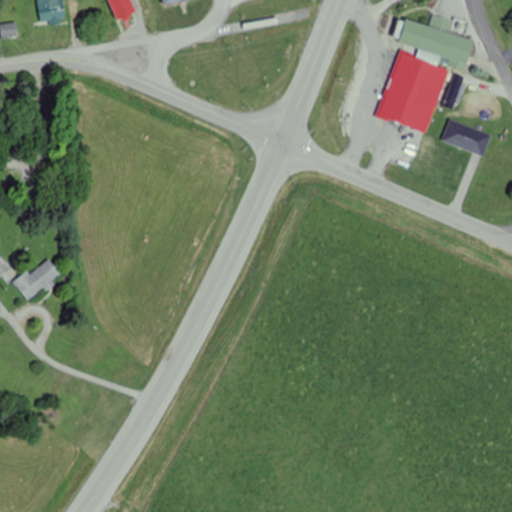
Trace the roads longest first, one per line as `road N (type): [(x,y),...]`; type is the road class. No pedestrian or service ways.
road 1 (primary): [(83,511),(175,365),(283,141)]
road 2 (secondary): [(511,243),(283,141)]
road 3 (residential): [(0,59),(205,30),(227,0)]
road 4 (secondary): [(162,90),(81,63),(0,65)]
road 5 (primary): [(283,141),(339,0)]
road 6 (secondary): [(283,141),(162,90)]
